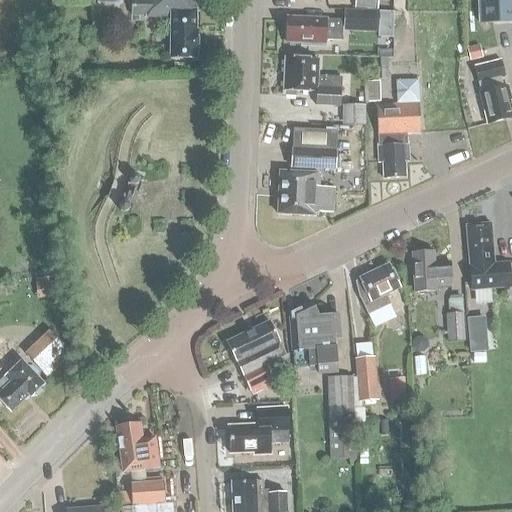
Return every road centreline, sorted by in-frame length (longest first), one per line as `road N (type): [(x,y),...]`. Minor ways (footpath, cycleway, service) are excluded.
road 1 (residential): [(232,259),(260,270),(294,265),(511,161)]
road 2 (tertiary): [(232,259),(244,0)]
road 3 (tertiary): [(0,499),(155,351)]
road 4 (unclassified): [(206,511),(201,428),(188,391),(155,351)]
road 5 (tertiary): [(155,351),(232,259)]
